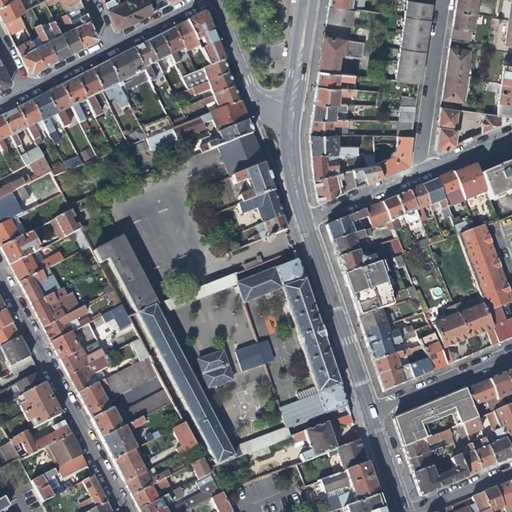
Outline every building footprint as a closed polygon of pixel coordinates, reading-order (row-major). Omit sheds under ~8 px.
[(17,0),(13,0),(9,2),(0,6),(0,17),(2,21),(17,14),(23,11),(20,5),(17,6),(16,3),(18,2),(17,0)] [(102,0),(106,6),(115,27),(118,29),(138,19),(152,12),(149,4),(147,0),(124,0),(117,4),(114,0),(102,0)] [(168,4),(165,0),(154,0),(155,1),(149,4),(152,12),(162,7),(168,4)] [(328,0),(328,4),(353,8),(353,0),(328,0)] [(426,2),(414,0),(407,0),(408,1),(407,13),(429,16),(429,12),(431,3),(426,2)] [(476,13),(478,0),(455,0),(454,10),(476,13)] [(32,11),(45,5),(43,1),(38,3),(34,6),(30,7),(32,11)] [(80,1),(67,7),(70,12),(74,10),(82,6),(80,1)] [(353,8),(328,4),(326,19),(326,21),(350,25),(353,8)] [(74,10),(77,16),(85,12),(82,6),(74,10)] [(472,41),(476,13),(454,10),(453,19),(450,39),(468,41),(472,41)] [(77,16),(78,17),(80,22),(72,26),(82,47),(90,44),(95,41),(96,37),(85,12),(77,16)] [(429,16),(407,13),(402,44),(424,48),(425,40),(428,24),(429,16)] [(2,21),(15,47),(30,40),(28,35),(17,14),(2,21)] [(198,46),(208,66),(222,61),(224,60),(222,54),(209,22),(206,15),(201,14),(185,22),(198,46)] [(61,18),(66,29),(72,26),(69,21),(67,15),(63,17),(61,18)] [(78,17),(69,21),(72,26),(80,22),(78,17)] [(47,22),(54,35),(59,33),(52,20),(47,22)] [(185,52),(198,46),(185,22),(181,24),(173,28),(183,48),(185,52)] [(33,26),(36,31),(42,43),(34,47),(44,67),(50,64),(57,60),(46,39),(38,23),(33,26)] [(66,29),(59,33),(70,54),(75,51),(82,47),(72,26),(66,29)] [(175,52),(183,48),(173,28),(168,31),(159,35),(169,56),(175,52)] [(36,31),(28,35),(30,40),(34,47),(42,43),(36,31)] [(54,35),(46,39),(57,60),(62,57),(70,54),(59,33),(54,35)] [(160,60),(169,56),(159,35),(154,38),(146,42),(156,62),(160,60)] [(343,53),(345,39),(323,36),(321,53),(318,70),(337,73),(340,53),(343,53)] [(364,42),(345,39),(343,53),(362,56),(364,42)] [(30,40),(15,47),(27,72),(31,73),(37,70),(44,67),(34,47),(30,40)] [(155,68),(158,67),(156,62),(146,42),(140,45),(132,49),(147,79),(149,83),(154,80),(159,78),(155,68)] [(424,48),(402,44),(397,77),(419,80),(420,74),(423,55),(424,48)] [(471,49),(449,46),(447,55),(445,72),(467,75),(468,67),(471,49)] [(185,52),(183,48),(175,52),(178,59),(187,54),(185,52)] [(125,91),(147,79),(132,49),(120,55),(107,62),(117,83),(121,90),(124,97),(127,95),(125,91)] [(180,62),(178,59),(175,52),(169,56),(174,65),(180,62)] [(166,71),(160,60),(156,62),(158,67),(161,74),(166,71)] [(0,61),(0,88),(3,87),(8,85),(9,80),(0,61)] [(188,80),(193,78),(203,74),(206,82),(227,73),(224,67),(222,61),(208,66),(195,72),(187,75),(185,76),(188,80)] [(106,89),(117,83),(107,62),(99,66),(89,71),(100,92),(106,89)] [(511,65),(503,64),(500,82),(511,84),(511,65)] [(187,75),(184,71),(182,66),(175,69),(180,78),(185,76),(187,75)] [(193,67),(184,71),(187,75),(195,72),(193,67)] [(339,87),(340,80),(341,73),(337,73),(318,70),(317,77),(316,86),(339,87)] [(83,74),(74,79),(84,100),(92,96),(100,92),(89,71),(83,74)] [(463,101),(466,83),(467,75),(445,72),(443,86),(441,97),(463,101)] [(177,94),(166,73),(162,75),(172,96),(177,94)] [(208,87),(211,95),(232,87),(229,79),(227,73),(206,82),(208,87)] [(358,75),(341,73),(340,80),(357,82),(358,75)] [(193,78),(196,86),(206,82),(203,74),(193,78)] [(191,88),(188,80),(185,76),(180,78),(186,90),(191,88)] [(70,107),(75,104),(84,100),(74,79),(67,82),(59,86),(70,106),(70,107)] [(157,85),(154,80),(149,83),(152,88),(157,85)] [(193,93),(208,87),(206,82),(196,86),(191,88),(192,92),(193,93)] [(511,84),(500,82),(496,101),(511,103),(511,84)] [(110,96),(121,90),(117,83),(106,89),(110,96)] [(60,111),(70,106),(59,86),(52,90),(45,93),(55,114),(60,111)] [(339,103),(340,94),(341,87),(339,87),(316,86),(315,93),(313,103),(337,103),(339,103)] [(215,106),(217,109),(238,101),(234,93),(232,87),(211,95),(215,106)] [(174,100),(192,92),(191,88),(186,90),(177,94),(172,96),(174,100)] [(112,101),(110,96),(106,89),(100,92),(103,99),(106,104),(112,101)] [(92,96),(95,103),(103,99),(100,92),(92,96)] [(56,115),(55,114),(45,93),(37,98),(29,102),(39,121),(40,123),(47,120),(56,115)] [(198,100),(199,105),(207,103),(209,108),(215,106),(211,95),(198,100)] [(93,117),(100,114),(95,103),(92,96),(84,100),(88,107),(93,117)] [(403,96),(401,105),(416,105),(417,97),(403,96)] [(109,110),(106,104),(103,99),(95,103),(100,114),(109,110)] [(79,112),(88,107),(84,100),(75,104),(79,112)] [(181,113),(199,105),(198,100),(178,108),(181,113)] [(210,120),(215,133),(246,121),(242,112),(238,101),(217,109),(199,116),(202,124),(210,120)] [(511,103),(496,101),(495,111),(501,112),(499,126),(511,120),(511,103)] [(23,105),(16,109),(26,128),(32,125),(39,121),(29,102),(23,105)] [(334,120),(336,109),(337,103),(313,103),(312,110),(311,120),(334,120)] [(76,119),(81,116),(79,112),(75,104),(70,107),(76,119)] [(401,105),(399,121),(413,121),(416,105),(401,105)] [(440,105),(437,127),(454,130),(457,107),(440,105)] [(14,134),(26,128),(16,109),(10,111),(0,116),(0,119),(9,136),(9,137),(14,134)] [(481,133),(499,126),(501,112),(495,111),(484,110),(481,133)] [(50,125),(59,121),(58,120),(56,115),(47,120),(50,125)] [(87,128),(81,116),(76,119),(82,130),(87,128)] [(204,128),(202,124),(199,116),(185,122),(171,128),(145,138),(149,149),(161,144),(204,128)] [(182,117),(168,122),(171,128),(185,122),(182,117)] [(140,128),(145,138),(171,128),(168,122),(166,118),(140,128)] [(0,140),(9,136),(0,119),(0,140)] [(47,135),(53,132),(50,125),(47,120),(40,123),(44,129),(47,135)] [(346,120),(334,120),(311,120),(310,126),(309,133),(332,134),(332,125),(346,125),(346,120)] [(36,134),(44,129),(40,123),(39,121),(32,125),(36,134)] [(215,133),(219,141),(220,145),(222,144),(250,133),(247,125),(246,121),(215,133)] [(412,135),(413,121),(399,121),(397,135),(412,135)] [(32,140),(38,137),(36,134),(32,125),(26,128),(32,140)] [(346,134),(346,125),(332,125),(332,134),(337,134),(346,134)] [(456,130),(454,130),(437,127),(433,151),(436,152),(454,145),(455,136),(456,130)] [(58,143),(53,132),(47,135),(52,146),(58,143)] [(250,133),(222,144),(234,175),(241,172),(262,164),(256,147),(250,133)] [(337,145),(337,134),(332,134),(309,133),(309,142),(310,152),(336,153),(337,153),(337,145)] [(15,148),(20,146),(14,134),(9,137),(12,142),(15,148)] [(389,155),(375,161),(376,161),(381,175),(397,169),(407,164),(412,135),(397,135),(395,149),(395,153),(389,155)] [(3,146),(12,142),(9,137),(9,136),(0,140),(3,146)] [(207,150),(216,146),(220,145),(219,141),(215,143),(212,141),(204,144),(207,150)] [(199,153),(207,150),(204,144),(197,147),(199,153)] [(228,177),(230,176),(234,175),(222,144),(220,145),(216,146),(228,177)] [(24,154),(20,146),(15,148),(20,156),(24,154)] [(36,147),(24,154),(20,156),(21,159),(25,166),(28,164),(41,157),(36,147)] [(84,161),(95,156),(90,147),(80,152),(84,161)] [(337,171),(336,156),(336,153),(310,152),(311,163),(312,178),(331,173),(337,171)] [(364,153),(366,164),(376,161),(375,161),(373,154),(373,153),(364,153)] [(28,164),(34,175),(36,179),(37,178),(49,172),(48,169),(41,157),(28,164)] [(77,157),(62,163),(65,170),(80,164),(77,157)] [(11,173),(25,166),(21,159),(7,165),(11,173)] [(366,164),(349,168),(356,186),(371,179),(381,175),(376,161),(366,164)] [(487,172),(479,176),(485,192),(489,202),(498,198),(511,191),(511,161),(501,167),(499,163),(497,164),(492,166),(493,170),(487,172)] [(62,163),(48,169),(49,172),(51,176),(65,170),(62,163)] [(479,176),(474,163),(460,169),(451,173),(461,198),(463,201),(485,192),(479,176)] [(243,179),(248,192),(250,199),(272,191),(266,176),(262,164),(241,172),(243,179)] [(349,168),(341,170),(343,176),(346,183),(348,189),(352,187),(356,186),(349,168)] [(337,179),(343,176),(341,170),(337,171),(331,173),(334,180),(337,179)] [(232,184),(243,179),(241,172),(234,175),(230,176),(232,184)] [(334,180),(331,173),(312,178),(314,188),(317,201),(339,192),(337,187),(334,180)] [(461,198),(451,173),(443,176),(435,179),(444,200),(446,205),(461,198)] [(0,191),(0,197),(4,196),(10,192),(14,190),(22,186),(25,184),(36,179),(34,175),(28,178),(27,175),(10,184),(11,185),(0,191)] [(429,182),(421,185),(430,205),(430,206),(437,203),(444,200),(435,179),(429,182)] [(421,208),(430,205),(421,185),(416,187),(407,191),(415,211),(421,208)] [(255,208),(261,224),(262,224),(280,216),(275,201),(272,191),(250,199),(240,203),(240,206),(243,213),(255,208)] [(408,228),(421,223),(420,222),(415,211),(407,191),(402,193),(395,196),(403,216),(408,228)] [(0,221),(13,215),(7,202),(13,199),(10,192),(4,196),(0,197),(0,221)] [(237,196),(240,203),(250,199),(248,192),(237,196)] [(394,220),(403,216),(395,196),(389,199),(381,202),(390,222),(394,220)] [(461,198),(446,205),(447,208),(463,201),(461,198)] [(437,203),(440,209),(441,211),(447,208),(446,205),(444,200),(437,203)] [(367,216),(369,219),(372,228),(385,223),(390,222),(381,202),(365,209),(367,216)] [(433,212),(440,209),(437,203),(430,206),(433,212)] [(235,205),(227,208),(229,213),(235,211),(236,208),(235,205)] [(426,220),(421,208),(415,211),(420,222),(426,220)] [(441,211),(444,220),(451,217),(447,208),(441,211)] [(350,223),(367,216),(365,209),(325,225),(327,231),(331,242),(352,235),(354,234),(351,227),(350,223)] [(62,237),(74,231),(79,228),(69,210),(53,219),(57,227),(62,237)] [(511,215),(505,218),(498,221),(511,257),(511,215)] [(280,216),(262,224),(265,232),(267,237),(285,229),(282,220),(280,216)] [(0,246),(16,238),(7,219),(0,222),(0,246)] [(369,219),(351,227),(354,234),(360,232),(368,229),(372,228),(369,219)] [(398,230),(394,220),(390,222),(393,229),(394,231),(398,230)] [(244,232),(255,227),(252,222),(242,226),(244,232)] [(463,222),(461,223),(455,225),(459,235),(459,236),(467,234),(463,222)] [(51,223),(36,228),(40,242),(55,237),(51,223)] [(256,227),(258,235),(265,232),(262,224),(261,224),(256,227)] [(467,234),(459,236),(462,245),(486,311),(508,303),(511,302),(484,228),(467,234)] [(217,232),(222,242),(229,239),(224,229),(217,232)] [(370,235),(368,229),(360,232),(363,238),(370,235)] [(389,240),(390,240),(397,238),(394,231),(393,229),(389,231),(387,232),(389,240)] [(30,236),(28,231),(16,238),(0,246),(0,247),(4,255),(9,265),(28,255),(36,251),(38,250),(30,236)] [(254,243),(261,240),(263,239),(267,237),(265,232),(258,235),(252,238),(254,243)] [(354,241),(363,238),(360,232),(354,234),(352,235),(354,241)] [(88,246),(82,233),(77,236),(83,248),(88,246)] [(359,251),(354,241),(352,235),(331,242),(333,249),(337,259),(356,252),(359,251)] [(442,235),(428,240),(430,246),(445,241),(442,235)] [(455,247),(462,245),(459,236),(452,239),(455,247)] [(135,314),(180,399),(183,404),(185,408),(216,466),(234,459),(229,450),(192,378),(159,316),(154,306),(156,305),(119,237),(91,252),(99,265),(107,261),(135,314)] [(367,248),(363,238),(354,241),(359,251),(367,248)] [(390,240),(394,249),(401,247),(398,242),(397,238),(390,240)] [(429,246),(430,246),(428,240),(415,244),(417,250),(429,246)] [(394,249),(380,254),(383,261),(388,260),(395,257),(401,256),(404,254),(401,247),(394,249)] [(358,257),(356,252),(337,259),(338,264),(342,275),(362,268),(358,257)] [(41,261),(42,264),(45,268),(60,260),(57,253),(55,254),(41,261)] [(380,254),(372,257),(375,264),(383,261),(380,254)] [(35,268),(29,258),(28,255),(9,265),(14,273),(19,282),(29,277),(37,272),(35,268)] [(398,267),(405,265),(401,255),(395,258),(398,267)] [(363,259),(358,257),(362,268),(375,264),(372,257),(372,256),(363,259)] [(245,271),(262,264),(261,262),(260,258),(256,259),(257,262),(243,267),(245,271)] [(279,409),(286,428),(286,430),(346,406),(341,393),(332,366),(323,340),(296,261),(236,284),(237,286),(243,304),(281,290),(317,394),(279,409)] [(362,268),(342,275),(345,282),(356,317),(380,309),(397,304),(383,261),(375,264),(362,268)] [(42,264),(35,268),(37,272),(39,271),(43,269),(45,268),(42,264)] [(47,277),(43,269),(39,271),(43,279),(47,277)] [(43,279),(39,271),(37,272),(29,277),(33,285),(36,283),(43,279)] [(213,280),(214,283),(232,276),(231,273),(213,280)] [(159,316),(237,286),(236,284),(233,275),(232,276),(214,283),(156,305),(154,306),(159,316)] [(33,285),(29,277),(19,282),(24,292),(31,305),(41,299),(36,290),(33,285)] [(46,285),(39,288),(36,290),(41,299),(50,294),(56,291),(54,288),(52,289),(51,288),(48,289),(46,285)] [(99,287),(90,291),(94,299),(107,292),(112,290),(110,286),(102,290),(99,287)] [(59,289),(56,291),(50,294),(54,301),(63,297),(59,289)] [(107,292),(115,307),(120,305),(115,297),(112,290),(107,292)] [(70,301),(71,302),(75,309),(84,305),(94,299),(90,291),(70,301)] [(54,301),(50,294),(41,299),(45,306),(54,301)] [(48,313),(45,306),(41,299),(31,305),(35,313),(42,326),(52,321),(48,313)] [(71,302),(58,309),(62,316),(75,309),(71,302)] [(461,313),(458,304),(453,306),(457,315),(461,313)] [(87,311),(84,305),(75,309),(62,316),(65,322),(75,317),(87,311)] [(118,329),(121,327),(130,323),(127,318),(126,318),(120,305),(115,307),(100,315),(104,322),(112,318),(118,329)] [(479,305),(461,313),(457,315),(467,339),(478,334),(485,331),(489,329),(479,305)] [(448,307),(450,312),(452,317),(457,315),(453,306),(448,307)] [(0,329),(10,324),(6,315),(3,309),(0,310),(0,329)] [(62,316),(58,309),(48,313),(52,321),(62,316)] [(385,325),(380,309),(356,317),(359,324),(362,333),(385,325)] [(85,315),(76,320),(79,326),(80,326),(85,323),(88,322),(85,315)] [(433,325),(443,349),(447,347),(455,344),(467,339),(457,315),(452,317),(448,318),(433,325)] [(65,322),(62,316),(52,321),(42,326),(46,334),(50,342),(69,332),(70,331),(65,322)] [(76,320),(75,317),(65,322),(70,331),(79,326),(76,320)] [(511,319),(492,328),(498,343),(507,340),(511,337),(511,319)] [(392,322),(385,325),(388,332),(395,330),(392,322)] [(118,341),(119,343),(121,348),(131,343),(139,339),(130,323),(121,327),(126,336),(118,341)] [(0,347),(18,338),(14,330),(10,324),(0,329),(0,347)] [(412,324),(395,330),(397,336),(405,333),(408,332),(415,330),(412,324)] [(388,332),(385,325),(362,333),(364,338),(367,347),(388,339),(397,336),(395,330),(388,332)] [(421,327),(415,330),(421,344),(426,357),(432,371),(438,368),(446,365),(440,350),(434,335),(433,334),(425,337),(421,327)] [(492,346),(498,343),(492,328),(489,329),(485,331),(492,346)] [(411,338),(414,347),(421,344),(415,330),(408,332),(411,338)] [(78,350),(69,332),(50,342),(54,350),(60,361),(78,350)] [(400,342),(407,339),(405,333),(397,336),(400,342)] [(400,342),(397,336),(388,339),(391,346),(398,343),(400,342)] [(0,359),(3,358),(8,368),(28,357),(23,347),(18,338),(0,347),(0,359)] [(391,346),(388,339),(367,347),(369,352),(372,361),(393,354),(391,346)] [(236,351),(239,362),(243,371),(263,365),(274,361),(267,341),(257,345),(236,351)] [(401,351),(398,343),(391,346),(393,354),(399,352),(401,351)] [(102,349),(103,351),(106,356),(116,351),(112,344),(102,349)] [(414,349),(419,360),(426,357),(421,344),(414,347),(413,347),(414,349)] [(443,349),(440,350),(446,365),(453,362),(447,347),(443,349)] [(82,353),(80,349),(79,349),(78,350),(60,361),(64,368),(68,377),(88,365),(84,357),(82,353)] [(103,351),(92,356),(95,362),(100,359),(105,356),(106,356),(103,351)] [(231,378),(227,365),(223,353),(222,353),(222,352),(221,352),(198,360),(197,363),(201,374),(205,387),(206,387),(206,388),(207,388),(230,380),(231,380),(231,379),(231,378)] [(91,353),(89,354),(84,357),(88,365),(95,362),(92,356),(91,353)] [(396,360),(393,354),(372,361),(374,367),(377,376),(398,367),(396,360)] [(91,387),(105,380),(105,377),(103,374),(101,372),(102,372),(112,367),(106,356),(105,356),(100,359),(95,362),(88,365),(68,377),(73,385),(78,395),(87,389),(91,387)] [(11,375),(32,364),(28,357),(8,368),(11,375)] [(105,380),(91,387),(87,389),(78,395),(83,405),(91,419),(95,426),(101,438),(123,427),(140,417),(147,414),(171,401),(164,389),(122,411),(126,419),(118,422),(113,413),(121,409),(118,404),(109,409),(106,403),(113,400),(112,397),(156,374),(152,365),(153,365),(149,357),(141,361),(105,380)] [(419,360),(406,364),(412,379),(421,375),(432,371),(426,357),(419,360)] [(404,365),(401,358),(396,360),(398,367),(404,365)] [(404,365),(398,367),(377,376),(379,383),(382,391),(412,379),(406,364),(404,365)] [(511,369),(511,370),(499,375),(488,380),(475,385),(464,390),(447,397),(438,401),(427,405),(414,411),(392,420),(402,449),(404,453),(407,462),(411,475),(415,485),(418,495),(421,497),(445,487),(466,477),(473,475),(480,472),(487,469),(494,466),(502,462),(511,459),(511,458),(511,369)] [(13,385),(18,393),(20,396),(38,387),(35,380),(32,375),(13,385)] [(163,387),(164,389),(171,401),(172,403),(176,401),(166,381),(161,383),(163,387)] [(32,429),(58,415),(49,397),(43,384),(16,398),(19,404),(17,405),(26,422),(28,421),(32,429)] [(11,396),(0,401),(0,404),(1,406),(13,400),(11,397),(11,396)] [(180,399),(176,401),(172,403),(174,409),(183,404),(180,399)] [(185,408),(183,404),(174,409),(176,412),(181,410),(185,408)] [(187,421),(181,410),(176,412),(182,424),(187,421)] [(336,429),(352,424),(349,415),(333,421),(336,429)] [(144,424),(142,421),(140,417),(123,427),(126,433),(144,424)] [(53,432),(31,443),(36,452),(44,447),(69,435),(64,425),(60,418),(51,423),(51,426),(53,432)] [(170,430),(179,446),(182,451),(194,445),(182,424),(170,430)] [(326,424),(302,433),(305,440),(309,451),(311,459),(318,456),(335,450),(331,439),(326,424)] [(126,433),(123,427),(101,438),(107,449),(113,461),(133,450),(134,449),(131,443),(126,433)] [(286,428),(229,450),(234,459),(289,438),(286,430),(286,428)] [(156,431),(149,435),(152,440),(159,436),(156,431)] [(26,432),(15,437),(18,443),(24,453),(26,457),(36,452),(31,443),(29,438),(26,432)] [(294,444),(305,440),(302,433),(292,437),(294,444)] [(152,440),(149,435),(149,434),(143,437),(144,440),(139,442),(140,446),(152,440)] [(340,440),(343,447),(358,441),(355,434),(340,440)] [(44,447),(55,469),(80,456),(74,444),(69,435),(44,447)] [(13,446),(18,443),(15,437),(7,441),(8,443),(13,453),(16,451),(13,446)] [(134,449),(140,446),(139,442),(144,440),(143,437),(131,443),(134,449)] [(336,453),(341,468),(342,472),(366,464),(362,451),(358,441),(343,447),(335,450),(336,453)] [(8,443),(0,447),(0,452),(6,463),(16,458),(15,456),(13,453),(8,443)] [(143,471),(133,450),(113,461),(118,471),(125,482),(143,471)] [(334,455),(336,453),(335,450),(318,456),(319,460),(328,457),(334,455)] [(309,451),(298,455),(301,463),(311,459),(309,451)] [(200,456),(201,459),(206,469),(210,468),(204,454),(200,456)] [(295,465),(301,463),(298,455),(287,459),(290,467),(295,465)] [(85,465),(80,456),(55,469),(59,478),(85,465)] [(191,472),(195,480),(209,473),(206,469),(201,459),(188,466),(191,472)] [(152,467),(143,471),(125,482),(128,488),(132,496),(164,479),(183,468),(181,464),(168,471),(167,470),(157,476),(152,467)] [(328,511),(330,511),(343,507),(377,496),(371,478),(366,464),(342,472),(320,481),(324,493),(349,484),(351,490),(338,495),(339,499),(326,503),(328,511)] [(43,469),(45,474),(51,471),(49,466),(43,469)] [(188,474),(187,474),(184,468),(183,468),(164,479),(168,487),(178,482),(178,480),(188,474)] [(319,481),(320,481),(342,472),(341,468),(336,468),(332,469),(329,471),(328,470),(314,475),(316,480),(319,481)] [(53,470),(51,471),(45,474),(29,482),(41,503),(70,487),(68,482),(58,488),(55,482),(52,476),(55,474),(53,470)] [(201,492),(186,500),(188,505),(191,509),(197,506),(209,500),(219,494),(209,473),(195,480),(201,492)] [(77,505),(80,511),(87,511),(105,503),(98,490),(91,476),(80,482),(89,499),(77,505)] [(168,487),(164,479),(132,496),(135,502),(139,510),(157,500),(155,495),(168,488),(168,487)] [(502,511),(507,511),(511,510),(511,493),(507,481),(499,485),(493,487),(501,508),(502,511)] [(488,511),(491,511),(496,510),(501,508),(493,487),(486,490),(480,493),(487,510),(488,511)] [(181,491),(176,494),(177,497),(174,499),(169,502),(166,504),(167,506),(182,498),(183,495),(181,491)] [(174,499),(171,493),(166,496),(169,502),(174,499)] [(482,511),(487,510),(480,493),(468,498),(472,506),(466,508),(465,507),(461,509),(456,511),(453,504),(450,505),(452,511),(482,511)] [(209,500),(214,511),(215,511),(226,511),(229,511),(221,496),(219,494),(209,500)] [(169,502),(166,496),(159,499),(162,506),(166,504),(169,502)] [(343,507),(345,511),(382,511),(380,505),(377,496),(343,507)] [(165,511),(163,508),(162,506),(159,499),(157,500),(139,510),(140,511),(165,511)] [(109,511),(108,508),(105,503),(87,511),(109,511)]
